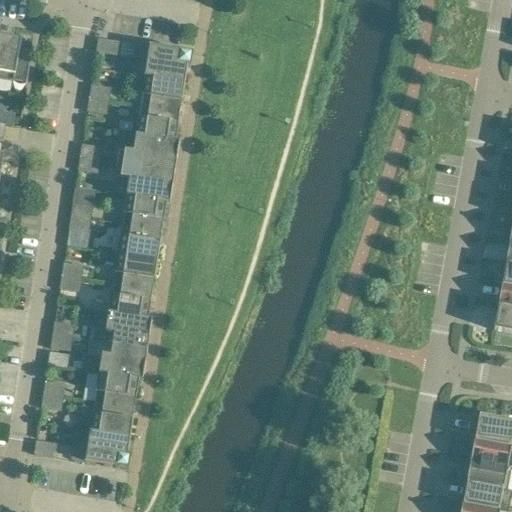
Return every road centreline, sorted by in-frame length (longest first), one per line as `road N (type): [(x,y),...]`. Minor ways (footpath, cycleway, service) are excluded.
road 1 (residential): [(10,482),(88,0)]
road 2 (residential): [(434,367),(485,95)]
road 3 (residential): [(408,511),(434,367)]
